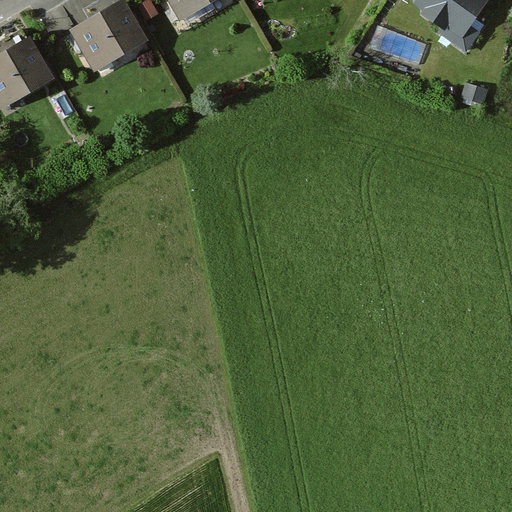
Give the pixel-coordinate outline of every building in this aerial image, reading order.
[(151,39),(127,0),(120,0),(74,28),(99,70),(151,39)] [(214,0),(168,0),(181,20),(214,0)] [(494,0),(416,0),(413,5),(445,27),(442,31),(470,51),(484,31),(476,26),(494,0)] [(60,77),(33,33),(0,53),(0,102),(5,111),(60,77)] [(489,90),(468,84),(463,100),(484,106),(489,90)]
